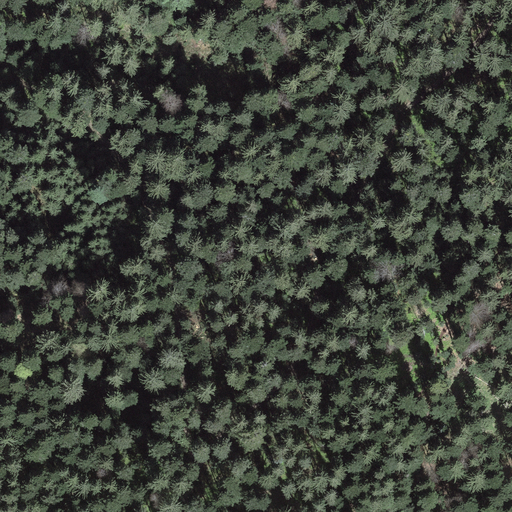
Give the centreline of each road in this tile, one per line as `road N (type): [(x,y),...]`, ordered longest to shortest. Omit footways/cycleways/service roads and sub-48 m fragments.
road 1 (track): [(177,511),(223,436),(292,365),(311,327),(329,252),(404,120),(510,0)]
road 2 (track): [(193,483),(158,209),(88,130),(0,70)]
